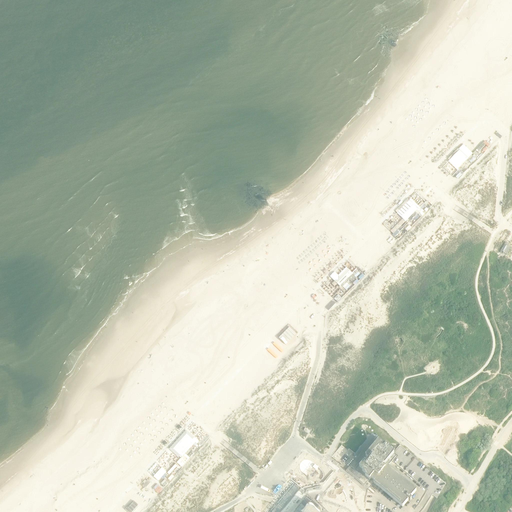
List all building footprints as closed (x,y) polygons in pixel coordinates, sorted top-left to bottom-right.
[(461,174),(471,163),(461,153),(451,163),(461,174)] [(423,217),(438,201),(427,191),(412,206),(410,204),(396,218),(410,233),(424,219),(423,217)] [(387,241),(400,228),(394,222),(381,235),(387,241)] [(330,277),(341,287),(349,278),(352,281),(356,277),(344,266),(337,274),(334,272),(330,277)] [(279,338),(286,345),(297,333),(290,326),(279,338)] [(184,457),(196,444),(187,436),(176,449),(184,457)] [(386,467),(392,461),(396,456),(393,453),(388,448),(389,447),(387,445),(385,447),(372,436),(356,455),(359,458),(347,472),(357,480),(362,474),(362,475),(362,476),(363,476),(364,476),(369,480),(372,477),(376,480),(374,482),(404,506),(409,500),(410,501),(412,499),(410,498),(415,492),(386,467)] [(400,444),(396,449),(393,453),(396,456),(392,461),(427,490),(432,494),(437,499),(446,483),(400,444)] [(278,455),(275,455),(273,458),(273,462),(276,464),(279,464),(282,461),(281,458),(278,455)] [(300,465),(300,466),(300,468),(300,469),(301,471),(302,472),(303,473),(313,462),(312,461),(311,460),(309,460),(308,459),(306,460),(305,460),(303,461),(302,462),(301,463),(300,465)] [(303,473),(296,480),(316,497),(317,495),(326,503),(329,500),(322,493),(329,476),(313,462),(303,473)] [(279,503),(271,511),(318,511),(316,510),(310,504),(309,504),(312,500),(313,498),(301,487),(301,488),(300,489),(295,485),(279,503)] [(133,511),(141,503),(135,499),(125,510),(127,511),(133,511)]
